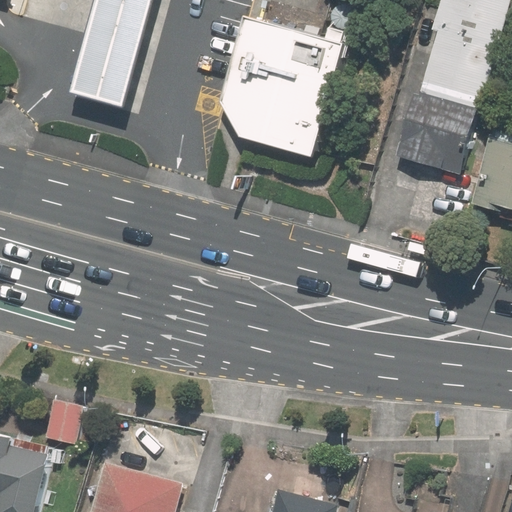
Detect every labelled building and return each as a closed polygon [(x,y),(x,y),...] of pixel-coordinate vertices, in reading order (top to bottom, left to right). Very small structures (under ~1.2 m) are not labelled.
[(170,0),(102,0),(76,97),(139,114),(170,0)] [(511,67),(511,0),(452,0),(446,28),(455,30),(439,92),(429,89),(411,160),(474,176),(492,104),(502,107),(511,67)] [(352,42),(253,15),(229,101),(248,134),(321,156),(352,42)] [(511,115),(506,114),(486,197),(511,203),(511,115)] [(442,247),(417,240),(414,249),(440,256),(442,247)] [(78,442),(86,406),(54,398),(46,435),(78,442)] [(0,511),(31,511),(45,453),(8,444),(10,439),(0,436),(0,511)] [(186,511),(194,483),(118,462),(104,511),(186,511)] [(351,511),(354,502),(292,486),(285,511),(351,511)]
